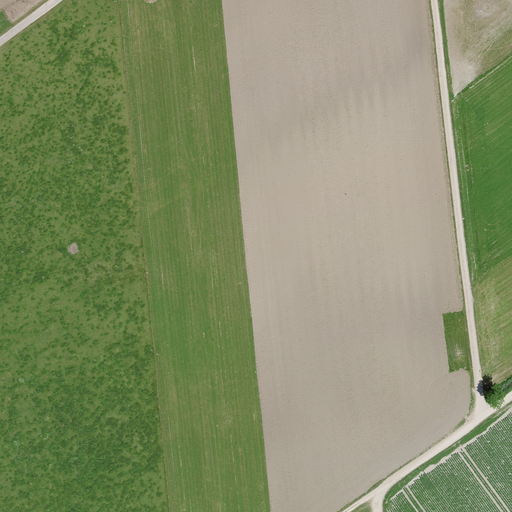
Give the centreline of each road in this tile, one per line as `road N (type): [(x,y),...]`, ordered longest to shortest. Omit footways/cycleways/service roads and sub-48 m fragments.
road 1 (track): [(482,417),(433,0)]
road 2 (track): [(350,511),(511,396)]
